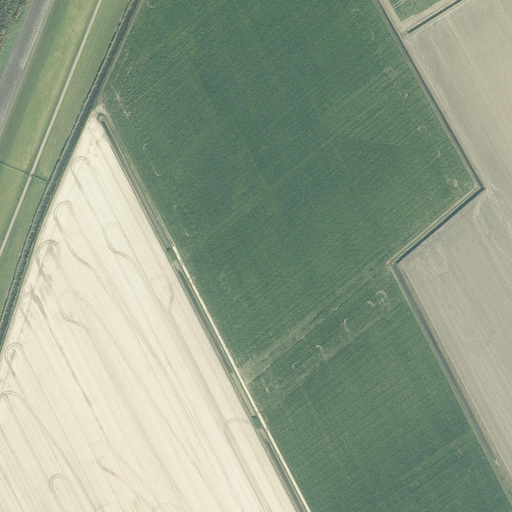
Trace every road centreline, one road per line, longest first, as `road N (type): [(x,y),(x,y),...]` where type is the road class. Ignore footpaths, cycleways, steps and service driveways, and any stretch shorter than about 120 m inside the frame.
road 1 (track): [(173,247),(309,511)]
road 2 (unclassified): [(0,252),(100,0)]
